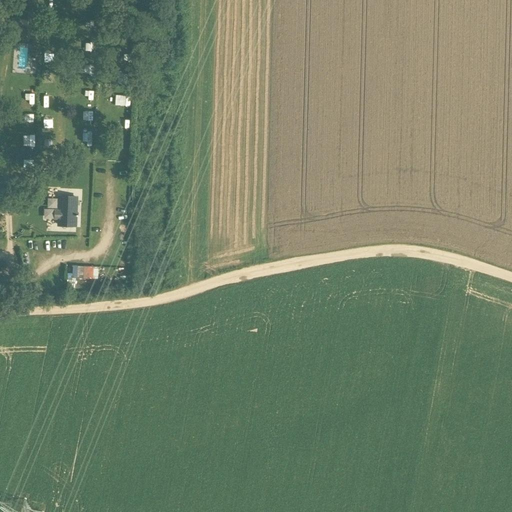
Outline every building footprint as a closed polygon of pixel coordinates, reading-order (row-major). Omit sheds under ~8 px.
[(36,3),(35,0),(22,0),(21,20),(15,20),(14,26),(21,26),(21,36),(32,37),(32,27),(34,27),(36,3)] [(32,49),(31,57),(39,58),(40,49),(32,49)] [(43,61),(53,61),(53,50),(43,49),(43,61)] [(80,73),(93,73),(93,64),(80,64),(80,73)] [(130,106),(131,95),(116,94),(115,105),(130,106)] [(120,118),(120,127),(129,128),(130,119),(120,118)] [(91,146),(92,131),(82,131),(81,146),(91,146)] [(78,196),(58,195),(58,209),(55,209),(54,219),(58,219),(57,226),(76,227),(78,196)] [(74,287),(75,278),(88,279),(89,267),(73,266),(72,274),(68,274),(67,285),(67,287),(74,287)]
